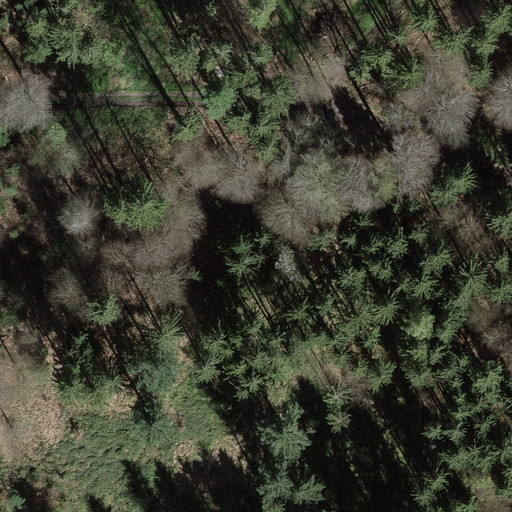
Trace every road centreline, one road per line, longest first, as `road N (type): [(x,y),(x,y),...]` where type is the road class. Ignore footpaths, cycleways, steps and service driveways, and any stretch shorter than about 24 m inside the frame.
road 1 (track): [(0,116),(197,96),(321,102),(511,169)]
road 2 (track): [(431,0),(321,102)]
